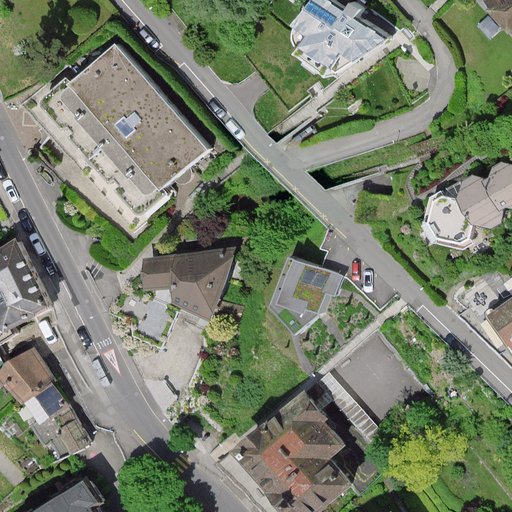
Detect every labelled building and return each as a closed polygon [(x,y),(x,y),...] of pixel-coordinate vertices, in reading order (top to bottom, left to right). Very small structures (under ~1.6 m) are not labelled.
[(330,0),(315,0),(295,28),(293,36),(293,44),(296,51),(331,79),(352,68),(390,40),(330,0)] [(511,0),(486,0),(477,9),(499,33),(504,32),(511,36),(511,0)] [(41,97),(42,100),(139,209),(142,211),(146,211),(149,209),(173,189),(171,186),(214,150),(118,36),(72,75),(68,71),(44,91),(42,93),(41,97)] [(486,159),(434,189),(437,214),(445,226),(473,232),(511,208),(511,192),(511,190),(511,182),(503,170),(486,159)] [(17,234),(0,242),(0,295),(16,326),(55,305),(17,234)] [(214,312),(234,249),(149,255),(151,283),(178,282),(179,296),(214,312)] [(295,252),(282,293),(289,296),(303,254),(295,252)] [(303,254),(285,314),(321,325),(340,265),(303,254)] [(511,364),(511,289),(472,319),(508,367),(511,364)] [(0,340),(19,330),(16,326),(0,295),(0,340)] [(31,347),(0,370),(23,402),(37,392),(54,379),(31,347)] [(72,403),(54,379),(37,392),(54,416),(72,403)] [(367,441),(323,389),(253,448),(308,511),(337,511),(373,482),(351,455),(367,441)] [(80,418),(59,428),(73,454),(93,443),(80,418)] [(89,473),(25,511),(104,511),(100,506),(107,501),(89,473)]
